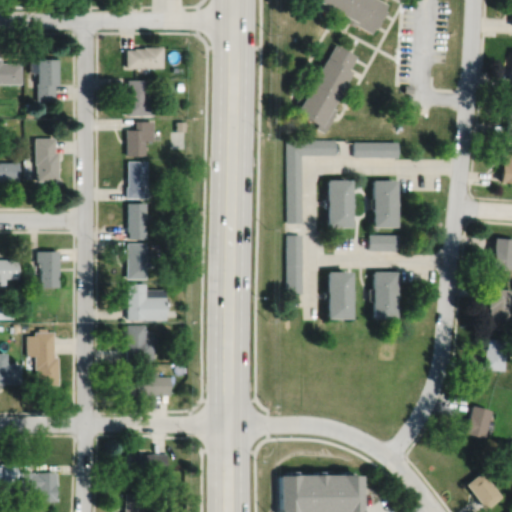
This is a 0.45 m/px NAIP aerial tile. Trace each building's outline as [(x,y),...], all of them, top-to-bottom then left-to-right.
[(306,0),(321,8),(326,11),(329,12),(333,6),(348,15),(346,20),(348,21),(353,24),(353,22),(370,31),(373,25),(375,27),(376,25),(379,19),(377,18),(379,15),(381,16),(383,12),(385,8),(383,7),(386,1),(383,0),(306,0)] [(294,110),(298,101),(294,99),(295,98),(298,92),(299,91),(303,93),(314,72),(311,70),(313,66),(315,62),(319,64),(324,54),(327,55),(334,42),(349,50),(355,53),(353,57),(348,67),(350,68),(349,69),(344,78),(348,80),(346,84),(343,89),(342,91),(338,89),(330,105),(334,107),(333,111),(329,117),(322,131),(313,126),(316,122),(294,110)] [(124,47),(124,65),(161,65),(161,44),(141,44),(141,45),(132,45),(132,47),(124,47)] [(35,56),(35,99),(53,99),(53,81),(57,81),(57,56),(35,56)] [(0,81),(19,81),(19,60),(0,60),(0,81)] [(125,77),(125,87),(124,87),(124,113),(152,113),(152,101),(145,101),(145,77),(125,77)] [(402,83),(402,90),(411,91),(412,83),(402,83)] [(511,101),(505,101),(502,130),(506,131),(505,133),(511,134),(511,101)] [(124,127),(123,153),(142,153),(143,138),(151,138),(151,119),(133,119),(133,127),(124,127)] [(174,120),(174,130),(183,130),(183,119),(174,120)] [(33,135),(33,162),(34,162),(34,179),(56,179),(57,150),(53,150),(53,135),(33,135)] [(283,137),(284,221),(299,220),(299,152),(333,152),(333,137),(283,137)] [(351,139),(351,154),(395,155),(396,139),(351,139)] [(511,152),(501,151),(500,161),(499,161),(497,179),(511,180),(511,152)] [(125,159),(125,184),(123,184),(124,196),(145,196),(145,159),(125,159)] [(0,160),(0,179),(17,179),(17,160),(0,160)] [(324,177),(324,197),(321,197),(321,205),(324,205),(324,224),(349,224),(349,177),(324,177)] [(371,177),(371,224),(395,224),(395,205),(398,205),(397,197),(395,197),(395,177),(371,177)] [(125,201),(125,230),(126,230),(126,237),(143,237),(143,201),(125,201)] [(283,233),(299,233),(299,291),(283,291),(283,233)] [(367,233),(367,248),(398,249),(399,233),(367,233)] [(511,236),(493,235),(490,265),(510,267),(511,247),(511,236)] [(124,241),(124,277),(144,277),(144,265),(152,265),(152,254),(143,254),(143,241),(124,241)] [(34,249),(34,260),(38,260),(38,285),(57,285),(57,249),(34,249)] [(0,283),(4,283),(4,276),(16,276),(17,257),(0,257),(0,283)] [(324,269),(324,289),(320,289),(320,297),(324,297),(324,316),(348,316),(348,269),(324,269)] [(371,270),(371,317),(395,317),(395,297),(397,297),(397,289),(395,289),(395,270),(371,270)] [(125,282),(125,318),(164,318),(164,287),(143,287),(143,282),(125,282)] [(488,286),(486,306),(487,306),(486,317),(506,319),(509,289),(488,286)] [(0,303),(0,317),(12,317),(12,303),(0,303)] [(11,321),(11,325),(8,325),(8,331),(18,331),(18,321),(11,321)] [(125,323),(125,359),(151,359),(151,339),(143,339),(143,323),(125,323)] [(33,330),(33,334),(25,334),(25,354),(33,354),(33,368),(35,368),(35,383),(57,383),(57,355),(52,355),(52,330),(33,330)] [(484,337),(483,347),(482,347),(480,367),(501,369),(504,338),(484,337)] [(0,382),(19,382),(19,362),(6,362),(5,351),(0,351),(0,382)] [(125,375),(125,394),(167,394),(167,375),(155,375),(155,370),(144,370),(144,375),(125,375)] [(468,404),(461,432),(481,437),(488,409),(468,404)] [(125,452),(125,470),(139,470),(139,478),(151,478),(151,470),(164,470),(164,452),(125,452)] [(0,463),(0,480),(14,480),(14,463),(0,463)] [(278,474),(278,511),(360,511),(360,509),(359,509),(359,475),(349,475),(349,470),(339,470),(339,474),(322,474),(322,470),(312,470),(312,474),(296,474),(296,470),(286,470),(286,474),(278,474)] [(20,471),(20,487),(35,487),(35,500),(54,500),(54,471),(35,471),(35,473),(32,473),(32,471),(20,471)] [(463,484),(483,509),(499,496),(480,471),(463,484)] [(123,492),(121,511),(140,511),(141,493),(123,492)]
